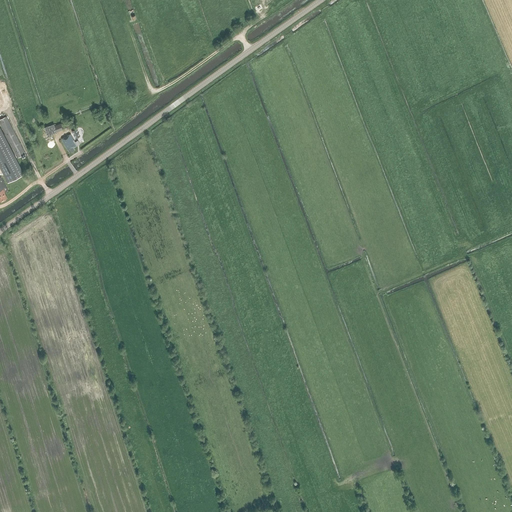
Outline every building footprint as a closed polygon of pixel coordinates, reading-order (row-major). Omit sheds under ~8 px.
[(0,122),(16,155),(18,158),(26,154),(7,116),(0,119),(0,122)] [(55,126),(57,132),(64,129),(61,123),(55,126)] [(0,124),(0,167),(8,182),(23,175),(25,174),(0,124)] [(49,126),(44,128),(47,137),(52,135),(49,126)] [(72,131),(76,139),(80,136),(77,131),(80,130),(79,128),(72,131)] [(76,144),(82,142),(81,140),(75,143),(70,134),(61,139),(67,149),(69,152),(74,150),(73,148),(77,146),(76,144)] [(8,191),(1,177),(0,177),(0,201),(7,198),(5,193),(8,191)]
